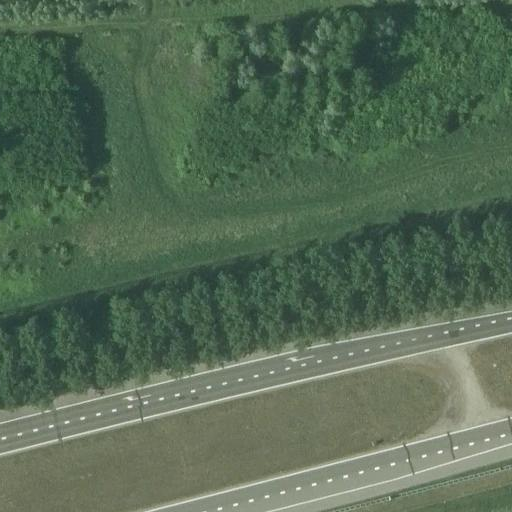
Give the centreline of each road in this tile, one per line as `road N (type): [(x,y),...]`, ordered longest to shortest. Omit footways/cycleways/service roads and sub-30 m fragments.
road 1 (motorway): [(511,327),(0,449)]
road 2 (motorway): [(184,511),(511,426)]
